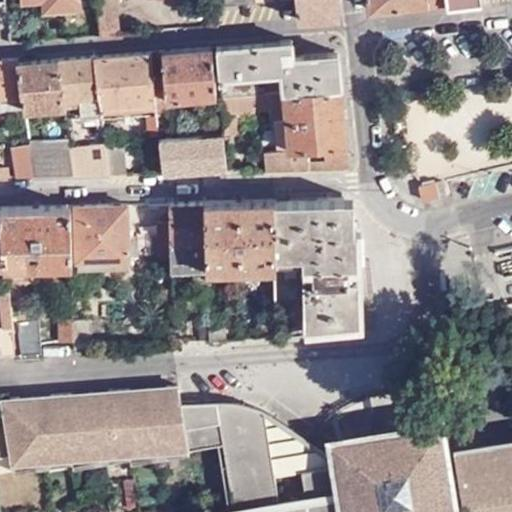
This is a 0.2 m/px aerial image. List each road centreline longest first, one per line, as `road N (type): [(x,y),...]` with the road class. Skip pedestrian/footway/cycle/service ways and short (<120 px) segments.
road 1 (residential): [(0,371),(415,362)]
road 2 (residential): [(0,190),(371,183)]
road 3 (residential): [(0,47),(354,28)]
road 4 (residential): [(511,53),(362,75)]
road 5 (residential): [(391,230),(415,362)]
road 6 (residential): [(391,230),(511,203)]
